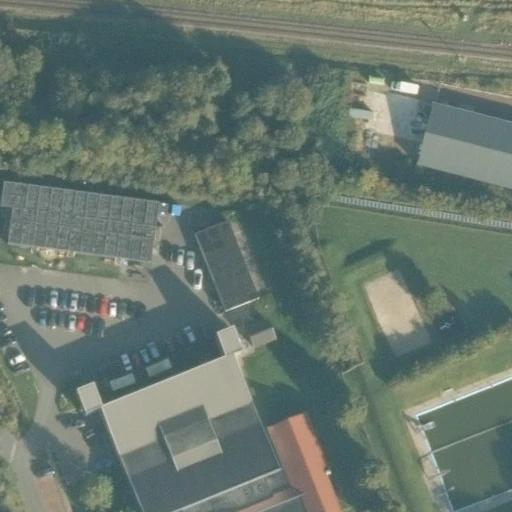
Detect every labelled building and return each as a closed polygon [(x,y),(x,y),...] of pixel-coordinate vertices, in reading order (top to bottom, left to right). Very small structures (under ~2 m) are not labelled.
[(511,126),(434,106),(419,166),(511,189),(511,126)] [(227,223),(194,236),(224,313),(257,300),(227,223)] [(246,331),(253,349),(274,341),(267,323),(246,331)] [(339,511),(326,477),(330,475),(306,413),(269,428),(285,469),(279,471),(233,356),(241,353),(231,330),(215,336),(224,359),(102,408),(93,386),(76,392),(85,416),(99,410),(141,511),(179,511),(182,511),(339,511)] [(5,362),(0,364),(0,388),(9,411),(22,405),(5,362)]
